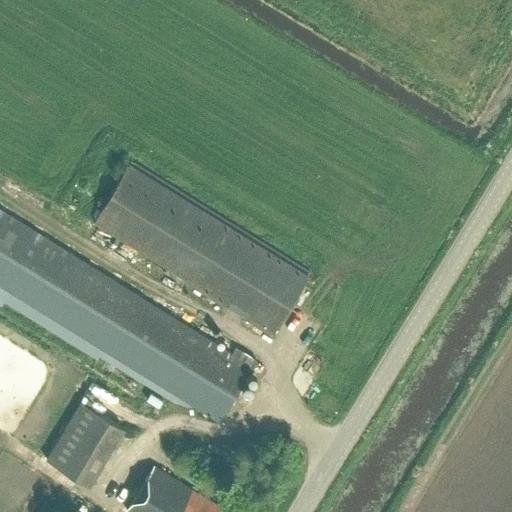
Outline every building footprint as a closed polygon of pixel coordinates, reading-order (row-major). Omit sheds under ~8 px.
[(272,333),(309,274),(129,162),(92,221),(272,333)] [(0,206),(0,286),(217,421),(256,358),(236,345),(232,351),(0,206)] [(285,375),(299,383),(318,353),(304,344),(285,375)] [(89,484),(124,427),(79,400),(45,457),(89,484)] [(217,511),(221,507),(152,466),(125,511),(126,511),(217,511)]
